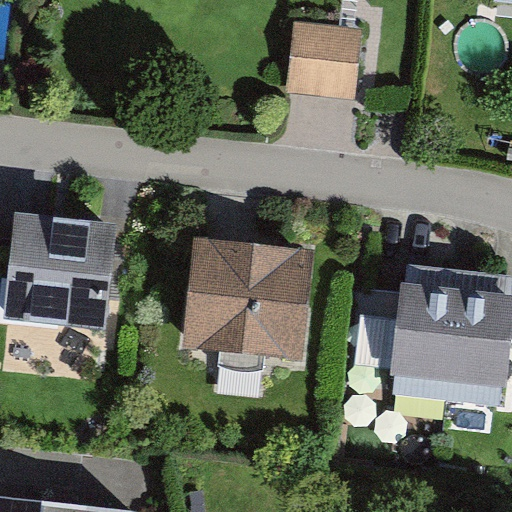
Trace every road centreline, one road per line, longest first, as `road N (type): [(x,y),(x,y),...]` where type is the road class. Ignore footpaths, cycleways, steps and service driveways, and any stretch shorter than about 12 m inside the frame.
road 1 (residential): [(0,137),(511,197)]
road 2 (residential): [(0,462),(161,480)]
